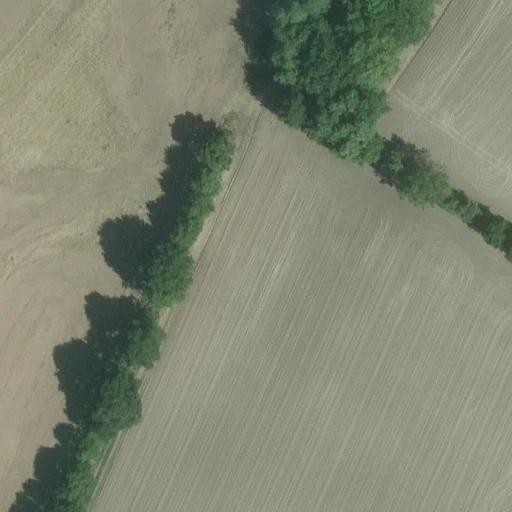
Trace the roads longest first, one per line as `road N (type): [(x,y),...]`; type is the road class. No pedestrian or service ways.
road 1 (unclassified): [(252,93),(72,511)]
road 2 (track): [(424,0),(373,74),(252,93)]
